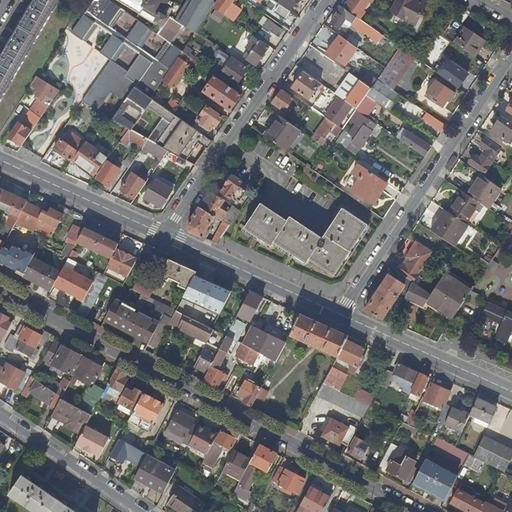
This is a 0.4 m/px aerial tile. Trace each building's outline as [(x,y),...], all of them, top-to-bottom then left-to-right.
[(0,104),(49,21),(60,0),(37,0),(32,10),(28,8),(23,17),(26,19),(13,42),(9,40),(4,49),(8,51),(0,64),(0,104)] [(148,110),(154,103),(152,101),(164,84),(182,57),(171,49),(185,29),(197,37),(215,10),(222,0),(212,0),(211,2),(207,0),(190,0),(176,24),(169,20),(156,39),(167,46),(156,61),(142,51),(153,36),(138,26),(127,41),(113,31),(124,16),(107,5),(93,5),(70,38),(85,48),(98,31),(111,40),(99,58),(110,65),(115,69),(127,51),(141,61),(151,68),(132,95),(125,106),(124,105),(112,123),(125,132),(129,134),(130,132),(132,133),(148,110)] [(116,0),(116,1),(140,15),(140,16),(157,26),(158,25),(160,26),(161,25),(164,27),(173,12),(173,10),(168,8),(172,2),(168,0),(116,0)] [(259,0),(263,3),(264,0),(222,0),(215,10),(224,17),(233,24),(235,20),(227,14),(236,0),(259,0)] [(284,0),(280,0),(277,5),(280,7),(291,15),(296,8),(284,0)] [(353,0),(350,5),(358,10),(365,0),(366,0),(373,4),(375,0),(353,0)] [(417,4),(409,0),(400,0),(392,17),(416,30),(428,7),(418,2),(417,4)] [(344,12),(355,19),(360,12),(358,10),(350,5),(344,12)] [(291,15),(280,7),(275,14),(286,21),(291,15)] [(344,12),(342,11),(331,26),(340,32),(340,31),(346,22),(349,24),(352,27),(351,29),(354,31),(357,33),(377,47),(384,39),(374,32),(369,29),(355,19),(344,12)] [(264,28),(275,37),(280,30),(268,22),(264,28)] [(346,22),(340,31),(343,33),(349,24),(346,22)] [(379,25),(374,22),(369,29),(374,32),(379,25)] [(455,25),(444,42),(474,61),(485,44),(455,25)] [(288,36),(280,30),(275,37),(284,43),(288,36)] [(346,35),(342,41),(343,42),(345,43),(356,50),(359,47),(350,40),(350,39),(346,35)] [(269,51),(254,41),(247,51),(253,55),(247,62),(256,68),(269,51)] [(333,60),(345,43),(343,42),(331,59),(333,60)] [(356,50),(345,43),(333,60),(348,70),(360,53),(356,50)] [(392,93),(415,61),(400,51),(377,84),(392,93)] [(182,57),(164,84),(175,91),(190,70),(190,69),(194,63),(183,56),(182,57)] [(111,96),(124,105),(125,106),(132,95),(151,68),(141,61),(128,78),(115,69),(110,65),(96,86),(111,96)] [(248,72),(232,62),(222,77),(238,87),(248,72)] [(425,62),(422,66),(428,70),(430,66),(425,62)] [(468,78),(451,67),(443,78),(460,90),(468,78)] [(366,72),(363,79),(374,84),(378,77),(366,72)] [(320,87),(304,75),(293,91),(309,103),(320,87)] [(243,97),(216,79),(205,95),(231,113),(243,97)] [(60,92),(39,80),(34,88),(41,93),(38,98),(45,102),(48,97),(55,101),(60,92)] [(360,85),(353,81),(342,97),(348,102),(360,85)] [(377,84),(366,99),(376,105),(389,114),(399,98),(392,93),(377,84)] [(356,112),(369,92),(360,85),(348,102),(346,105),(356,112)] [(443,89),(436,85),(426,100),(443,111),(447,104),(444,102),(448,96),(450,98),(449,100),(452,102),(455,97),(447,92),(443,89)] [(96,86),(82,105),(98,115),(111,96),(96,86)] [(330,94),(323,88),(320,93),(325,97),(327,95),(329,96),(330,94)] [(293,102),(281,94),(272,107),(280,112),(283,108),(285,110),(284,111),(286,113),(293,102)] [(366,121),(376,105),(366,99),(355,114),(366,121)] [(323,100),(318,108),(321,110),(326,103),(323,100)] [(338,101),(325,120),(327,122),(338,130),(352,110),(338,101)] [(154,103),(148,110),(163,120),(171,126),(177,119),(172,115),(166,111),(154,103)] [(172,103),(166,111),(172,115),(178,107),(172,103)] [(9,141),(22,149),(49,111),(38,104),(22,128),(19,126),(9,141)] [(446,129),(414,108),(411,114),(419,120),(442,135),(446,129)] [(208,109),(194,130),(205,138),(207,139),(216,127),(218,128),(223,120),(208,109)] [(104,119),(99,126),(106,130),(111,123),(104,119)] [(194,130),(177,119),(171,126),(163,120),(148,142),(149,143),(169,154),(187,163),(199,146),(205,138),(194,130)] [(306,137),(279,119),(265,140),(292,158),(306,137)] [(511,143),(511,126),(502,119),(492,134),(510,147),(511,143)] [(356,127),(348,137),(354,142),(351,146),(359,152),(371,136),(376,129),(363,120),(357,128),(356,127)] [(338,130),(327,122),(313,142),(328,153),(331,149),(324,145),(331,135),(338,140),(343,133),(338,130)] [(376,129),(371,136),(375,138),(379,131),(376,129)] [(129,134),(125,132),(119,140),(122,143),(129,134)] [(122,143),(120,145),(128,150),(133,144),(144,150),(149,143),(148,142),(132,133),(130,132),(129,134),(122,143)] [(344,134),(336,146),(355,158),(359,152),(351,146),(354,142),(348,137),(344,134)] [(407,134),(401,144),(425,160),(432,149),(407,134)] [(73,163),(86,145),(73,136),(66,146),(61,143),(54,152),(72,164),(73,163)] [(205,138),(199,146),(208,151),(213,143),(207,139),(205,138)] [(501,152),(485,142),(480,149),(486,153),(480,162),(474,158),(469,166),(485,176),(501,152)] [(144,150),(141,154),(147,159),(150,156),(163,163),(169,154),(149,143),(144,150)] [(86,145),(73,163),(95,179),(108,161),(86,145)] [(108,165),(97,182),(110,190),(121,173),(108,165)] [(386,187),(358,168),(346,188),(365,201),(370,204),(376,196),(379,198),(386,187)] [(136,202),(147,186),(133,176),(121,192),(136,202)] [(482,206),(490,212),(503,192),(479,176),(474,185),(476,186),(468,198),(482,206)] [(242,185),(233,178),(226,188),(221,195),(231,202),(232,199),(239,204),(246,195),(239,190),(242,185)] [(151,191),(145,201),(163,210),(173,190),(157,182),(152,191),(151,191)] [(466,196),(468,198),(476,186),(474,185),(466,196)] [(29,203),(0,188),(0,207),(15,215),(7,228),(14,232),(20,219),(28,203),(29,203)] [(466,196),(463,194),(449,215),(468,227),(482,206),(468,198),(466,196)] [(210,195),(200,210),(221,224),(225,217),(219,213),(225,204),(210,195)] [(48,212),(28,203),(20,219),(54,235),(58,227),(64,215),(50,208),(48,212)] [(368,228),(343,212),(323,242),(291,220),(288,224),(262,207),(245,232),(272,249),(275,245),(307,266),(310,263),(335,279),(368,228)] [(221,224),(200,210),(187,227),(189,234),(203,240),(214,220),(220,225),(221,224)] [(239,214),(233,210),(223,224),(229,228),(239,214)] [(449,215),(445,212),(431,234),(455,249),(468,227),(449,215)] [(91,219),(89,223),(101,229),(103,225),(91,219)] [(79,243),(87,228),(78,224),(69,240),(78,244),(79,243)] [(217,246),(229,228),(223,224),(223,225),(212,244),(217,246)] [(87,228),(79,243),(112,259),(118,249),(120,243),(87,227),(87,228)] [(0,257),(5,248),(7,243),(14,232),(7,228),(0,239),(0,257)] [(74,251),(78,244),(69,240),(62,255),(70,259),(74,251)] [(402,266),(397,274),(406,280),(412,284),(432,255),(416,245),(407,260),(411,263),(407,269),(402,266)] [(137,262),(163,274),(171,256),(146,246),(139,259),(137,262)] [(25,277),(35,259),(37,254),(29,250),(27,253),(15,247),(12,252),(25,259),(25,260),(18,273),(25,277)] [(14,271),(18,273),(25,260),(25,259),(12,252),(5,248),(0,257),(0,263),(5,266),(6,263),(16,268),(14,271)] [(112,259),(109,266),(130,276),(137,262),(139,259),(128,253),(127,254),(118,249),(112,259)] [(80,254),(74,251),(70,259),(76,262),(80,254)] [(70,259),(62,255),(59,260),(67,264),(70,259)] [(25,277),(25,278),(52,293),(57,284),(62,273),(35,259),(25,277)] [(197,274),(198,273),(170,260),(163,274),(161,277),(169,281),(171,278),(181,283),(180,286),(188,290),(197,274)] [(499,265),(493,260),(491,264),(487,269),(494,273),(499,265)] [(487,269),(491,264),(488,262),(486,264),(481,261),(478,264),(487,270),(487,269)] [(62,273),(57,284),(86,300),(88,297),(95,284),(65,268),(62,273)] [(397,274),(394,272),(390,278),(402,286),(406,280),(397,274)] [(95,284),(88,297),(97,301),(101,293),(108,296),(116,282),(100,274),(95,284)] [(204,277),(197,274),(188,290),(185,296),(222,313),(233,291),(213,281),(210,286),(201,282),(204,277)] [(136,291),(150,298),(157,283),(140,275),(133,290),(136,291)] [(432,297),(427,303),(454,320),(471,294),(445,277),(432,297)] [(412,284),(406,280),(402,286),(390,278),(389,278),(365,313),(383,321),(399,298),(398,298),(400,295),(406,299),(413,285),(413,284),(412,284)] [(427,303),(432,297),(413,285),(406,299),(425,307),(427,303)] [(127,306),(117,301),(107,318),(151,342),(170,308),(150,298),(136,291),(127,306)] [(251,292),(239,315),(250,321),(252,318),(253,316),(255,314),(256,314),(264,298),(251,292)] [(88,319),(97,301),(88,297),(86,300),(78,314),(88,319)] [(504,311),(489,304),(482,318),(502,327),(496,340),(507,345),(511,333),(511,309),(506,306),(504,311)] [(177,311),(170,308),(151,342),(150,345),(157,349),(171,324),(177,312),(177,311)] [(11,319),(0,312),(0,343),(2,345),(13,324),(9,322),(11,319)] [(177,312),(171,324),(197,337),(208,342),(210,340),(214,331),(177,312)] [(300,315),(291,337),(337,358),(347,341),(349,337),(300,315)] [(227,337),(234,326),(227,323),(221,334),(227,337)] [(27,327),(22,325),(17,333),(22,336),(27,327)] [(243,345),(260,354),(264,356),(276,362),(286,343),(253,326),(243,345)] [(48,348),(54,336),(46,332),(44,336),(27,327),(22,336),(17,333),(15,337),(13,335),(6,347),(17,353),(19,349),(31,355),(29,359),(34,361),(38,356),(34,354),(40,343),(48,348)] [(210,340),(222,347),(227,337),(221,334),(214,331),(210,340)] [(205,349),(208,342),(197,337),(194,343),(205,349)] [(226,375),(218,371),(233,340),(227,337),(222,347),(218,356),(211,368),(209,373),(204,382),(218,389),(226,375)] [(365,350),(347,341),(337,358),(337,359),(351,366),(348,371),(355,374),(357,369),(356,368),(365,350)] [(75,376),(84,358),(56,342),(47,360),(75,376)] [(260,354),(243,345),(240,351),(236,349),(233,355),(255,366),(260,354)] [(211,368),(218,356),(205,350),(196,367),(209,373),(211,368)] [(276,362),(264,356),(261,361),(273,368),(276,362)] [(75,376),(74,377),(79,380),(91,387),(94,382),(95,383),(104,368),(85,357),(84,358),(75,376)] [(0,380),(24,393),(31,381),(25,378),(28,372),(9,363),(6,368),(0,364),(0,380)] [(412,393),(420,375),(399,365),(395,374),(394,375),(396,375),(393,380),(400,383),(398,386),(404,389),(401,393),(410,397),(412,393)] [(339,372),(332,368),(323,384),(331,388),(339,372)] [(106,391),(103,398),(113,403),(116,398),(120,400),(124,393),(122,392),(128,380),(126,378),(128,375),(118,370),(106,391)] [(388,371),(381,386),(387,390),(394,375),(395,374),(388,371)] [(348,376),(339,372),(331,388),(339,392),(348,376)] [(429,379),(420,375),(412,393),(420,397),(429,379)] [(24,393),(22,397),(28,400),(33,392),(51,404),(51,406),(57,410),(63,399),(64,397),(46,385),(33,377),(31,381),(24,393)] [(46,385),(64,397),(71,383),(71,382),(65,379),(62,384),(57,382),(55,385),(48,381),(46,385)] [(252,407),(261,390),(246,382),(243,387),(237,383),(231,396),(237,399),(241,393),(247,396),(244,403),(252,407)] [(323,384),(317,396),(363,419),(370,407),(354,399),(339,392),(331,388),(323,384)] [(447,405),(452,394),(431,385),(425,401),(444,410),(447,405)] [(94,389),(91,387),(80,408),(93,416),(103,398),(106,391),(96,386),(94,389)] [(136,411),(145,394),(137,390),(135,393),(128,390),(121,403),(122,404),(136,411)] [(268,393),(261,390),(252,407),(259,411),(268,393)] [(354,399),(370,407),(374,398),(358,391),(354,399)] [(164,404),(145,394),(136,411),(133,416),(130,422),(137,425),(141,418),(145,420),(141,428),(149,432),(164,404)] [(378,400),(374,398),(370,407),(378,411),(380,406),(376,403),(378,400)] [(57,410),(54,415),(75,426),(74,428),(84,433),(88,426),(93,416),(80,408),(71,404),(63,399),(57,410)] [(497,409),(478,400),(471,414),(471,415),(490,424),(497,409)] [(120,409),(133,416),(136,411),(122,404),(120,409)] [(444,410),(435,432),(441,435),(445,426),(462,434),(471,415),(471,414),(463,411),(463,412),(447,405),(444,410)] [(413,411),(406,424),(409,426),(414,428),(420,415),(413,411)] [(185,441),(190,444),(199,429),(193,426),(196,421),(179,412),(170,430),(186,439),(185,441)] [(141,418),(137,425),(141,428),(145,420),(141,418)] [(342,443),(349,428),(328,418),(322,432),(324,433),(322,437),(340,446),(342,443)] [(208,454),(214,442),(219,433),(201,424),(199,429),(190,444),(190,445),(208,454)] [(84,433),(78,443),(86,447),(87,446),(94,449),(93,451),(102,456),(111,438),(88,426),(84,433)] [(349,428),(342,443),(349,446),(357,430),(350,426),(349,428)] [(414,428),(409,426),(407,430),(416,435),(418,430),(414,428)] [(208,454),(203,463),(206,464),(204,469),(210,473),(213,468),(224,447),(231,450),(239,434),(230,429),(227,434),(222,431),(216,443),(214,442),(208,454)] [(121,439),(133,445),(136,439),(124,433),(121,439)] [(511,458),(511,450),(485,438),(475,457),(505,472),(511,458)] [(121,439),(112,455),(125,462),(127,458),(142,466),(147,456),(148,454),(143,451),(133,445),(121,439)] [(369,445),(356,439),(348,453),(355,456),(356,457),(362,459),(369,445)] [(437,440),(431,452),(464,467),(470,456),(437,440)] [(149,441),(143,451),(148,454),(155,441),(149,441)] [(392,444),(380,467),(410,482),(417,469),(414,467),(416,462),(407,457),(404,462),(400,460),(399,462),(394,459),(399,448),(392,444)] [(253,459),(251,463),(265,470),(261,477),(266,479),(278,455),(260,446),(253,459)] [(235,449),(224,471),(242,480),(251,463),(253,459),(235,449)] [(176,471),(147,456),(142,466),(137,476),(166,491),(176,471)] [(470,456),(464,467),(477,474),(483,463),(470,456)] [(458,479),(425,462),(414,484),(446,500),(458,479)] [(241,487),(239,485),(234,495),(247,502),(252,493),(249,491),(259,472),(251,467),(241,487)] [(280,467),(273,482),(297,495),(305,480),(280,467)] [(76,511),(25,476),(24,475),(9,496),(11,497),(12,496),(35,511),(76,511)] [(137,476),(136,478),(164,494),(166,491),(137,476)] [(322,511),(331,495),(312,484),(298,511),(310,511),(311,510),(315,511),(322,511)] [(185,511),(202,511),(206,506),(179,488),(170,502),(185,511)] [(481,511),(485,504),(458,490),(451,503),(467,511),(481,511)] [(485,504),(481,511),(503,511),(507,507),(495,500),(491,507),(486,504),(485,504)]
